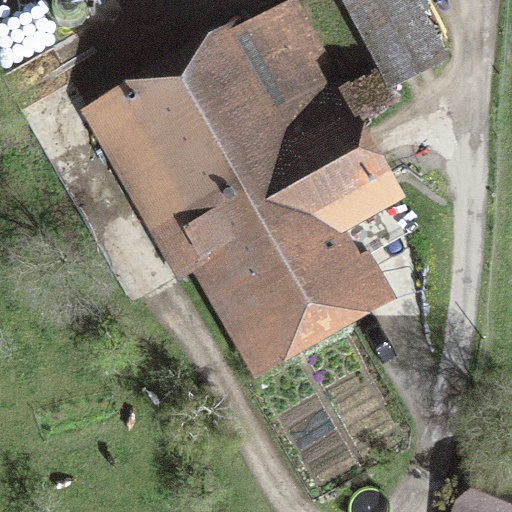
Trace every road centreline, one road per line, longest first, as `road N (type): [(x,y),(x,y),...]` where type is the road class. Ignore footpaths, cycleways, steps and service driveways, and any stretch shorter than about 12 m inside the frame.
road 1 (track): [(477,0),(463,300),(438,435),(407,511)]
road 2 (track): [(284,511),(192,339),(119,247)]
